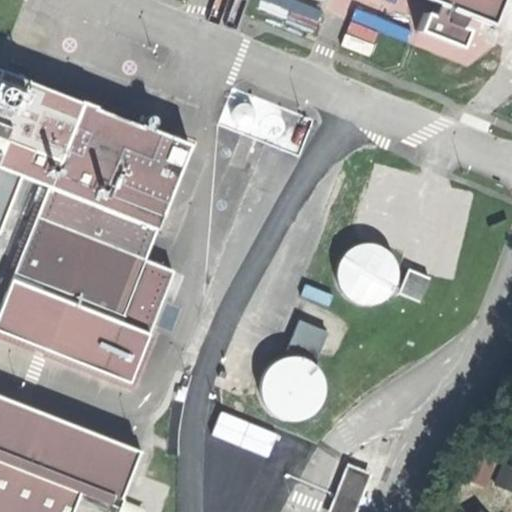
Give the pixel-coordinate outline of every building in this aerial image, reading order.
[(501,0),(422,0),(434,5),(428,19),(421,16),(416,30),(459,47),(467,28),(457,25),(461,17),(491,27),(501,0)] [(0,72),(0,137),(4,139),(56,160),(50,174),(33,217),(144,261),(190,148),(0,72)] [(229,87),(215,124),(297,157),(312,120),(229,87)] [(56,160),(4,139),(0,147),(0,154),(50,174),(56,160)] [(50,174),(0,154),(0,297),(33,217),(50,174)] [(144,261),(33,217),(0,297),(0,330),(127,382),(171,272),(144,261)] [(354,245),(344,252),(337,262),(335,274),(337,287),(343,296),(353,303),(365,306),(377,303),(388,297),(394,287),(397,275),(395,264),(389,253),(380,246),(367,243),(354,245)] [(397,293),(418,302),(428,278),(407,269),(397,293)] [(317,359),(330,331),(302,318),(289,346),(317,359)] [(278,361),(268,367),(261,377),(258,389),(261,402),(267,412),(276,418),(289,421),(301,419),(311,412),(318,403),(321,390),(319,379),(312,368),(303,362),(290,359),(278,361)] [(0,511),(69,511),(78,488),(117,502),(139,445),(0,392),(0,511)] [(481,483),(492,458),(477,452),(466,477),(481,483)] [(357,511),(373,471),(348,462),(328,511),(357,511)]
